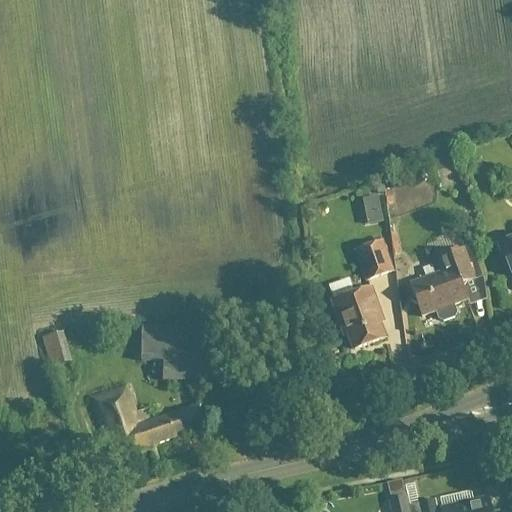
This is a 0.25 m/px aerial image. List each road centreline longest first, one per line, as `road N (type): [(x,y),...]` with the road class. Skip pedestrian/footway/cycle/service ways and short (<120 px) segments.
road 1 (unclassified): [(118,511),(355,449)]
road 2 (unclassified): [(511,389),(355,449)]
road 3 (unclassified): [(355,449),(511,416)]
road 4 (residential): [(511,338),(373,388)]
